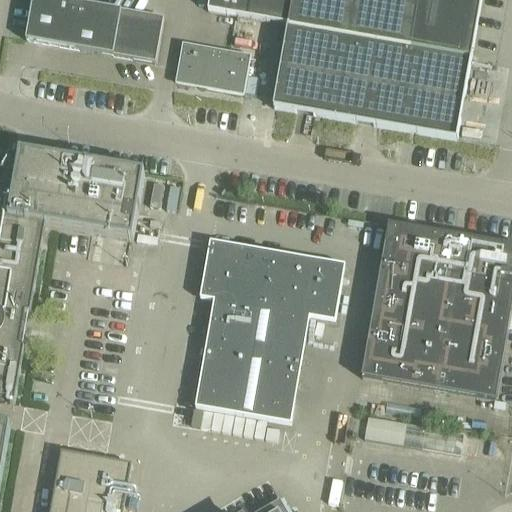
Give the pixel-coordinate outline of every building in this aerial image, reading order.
[(33,0),(26,45),(156,67),(164,22),(79,7),(79,0),(33,0)] [(210,0),(208,15),(288,29),(293,0),(210,0)] [(293,0),(288,29),(274,112),(273,111),(273,112),(457,145),(482,0),(293,0)] [(183,49),(177,87),(243,99),(249,61),(183,49)] [(0,405),(15,408),(25,353),(23,353),(20,351),(26,319),(29,318),(31,318),(46,231),(133,246),(145,179),(20,158),(19,163),(13,162),(13,159),(6,169),(0,176),(0,405)] [(155,189),(150,212),(161,213),(165,191),(155,189)] [(511,251),(389,230),(362,383),(496,406),(511,314),(511,251)] [(345,271),(220,249),(211,247),(201,303),(215,305),(196,412),(291,429),(309,322),(335,326),(345,271)] [(429,416),(427,425),(444,428),(446,419),(429,416)] [(368,422),(365,443),(406,450),(408,440),(424,443),(426,432),(368,422)] [(0,511),(0,492),(11,431),(0,429),(0,511)] [(62,456),(51,511),(124,511),(132,469),(62,456)]
